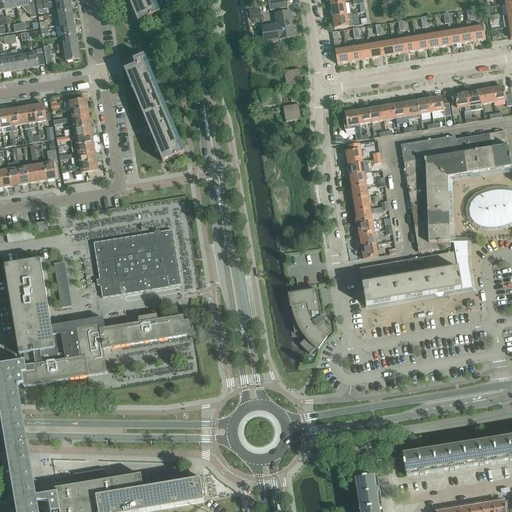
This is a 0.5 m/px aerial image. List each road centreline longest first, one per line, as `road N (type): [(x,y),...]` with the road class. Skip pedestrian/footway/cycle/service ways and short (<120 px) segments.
road 1 (residential): [(334,253),(337,270),(407,256),(391,142),(511,123)]
road 2 (tertiary): [(240,318),(187,0)]
road 3 (residential): [(0,211),(120,191),(102,77)]
road 4 (tertiary): [(0,435),(234,443)]
road 5 (tertiary): [(233,422),(0,423)]
road 6 (tertiary): [(511,384),(284,418)]
road 7 (tertiary): [(286,439),(511,398)]
road 8 (residential): [(320,89),(511,59)]
road 9 (residential): [(334,253),(319,149),(320,89)]
road 10 (residential): [(511,482),(405,500),(407,511)]
